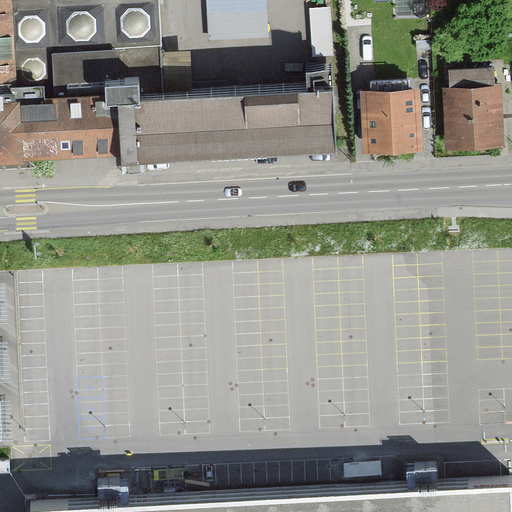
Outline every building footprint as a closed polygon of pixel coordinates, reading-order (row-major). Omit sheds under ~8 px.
[(0,0),(0,171),(349,157),(346,68),(165,75),(161,0),(0,0)] [(316,62),(333,60),(330,4),(312,5),(316,62)] [(505,59),(446,61),(446,74),(505,72),(505,59)] [(510,149),(509,89),(452,90),(453,150),(510,149)] [(431,151),(427,92),(371,96),(376,155),(431,151)] [(511,511),(511,479),(29,501),(29,511),(511,511)]
